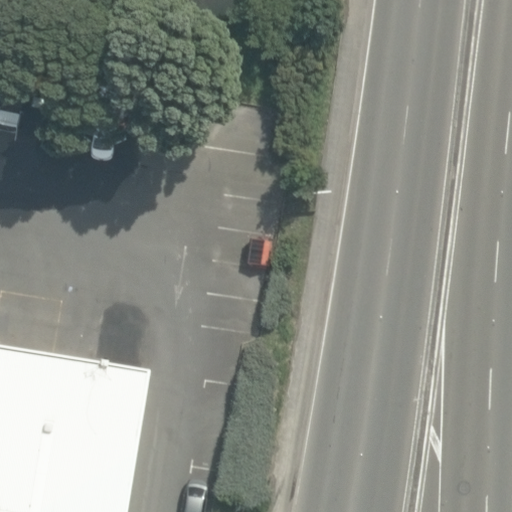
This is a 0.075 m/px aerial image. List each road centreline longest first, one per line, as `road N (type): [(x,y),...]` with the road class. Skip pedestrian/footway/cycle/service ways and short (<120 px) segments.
road 1 (primary): [(348,511),(423,0)]
road 2 (primary): [(511,142),(487,511)]
